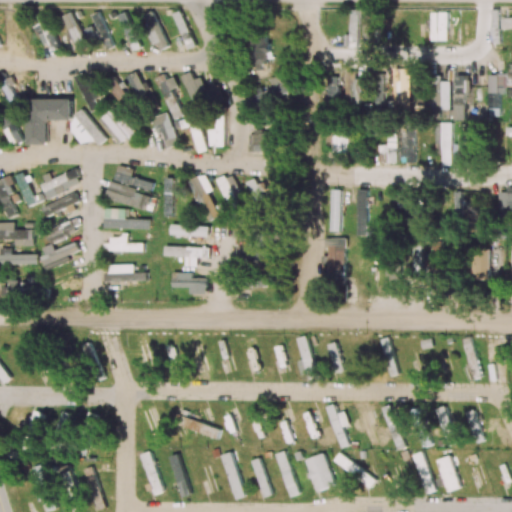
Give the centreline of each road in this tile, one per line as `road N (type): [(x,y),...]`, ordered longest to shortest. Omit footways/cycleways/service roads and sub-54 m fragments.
road 1 (residential): [(201,0),(208,42),(233,91),(232,162),(137,153),(0,155),(36,62),(216,59)]
road 2 (residential): [(511,322),(0,317)]
road 3 (residential): [(306,320),(306,0)]
